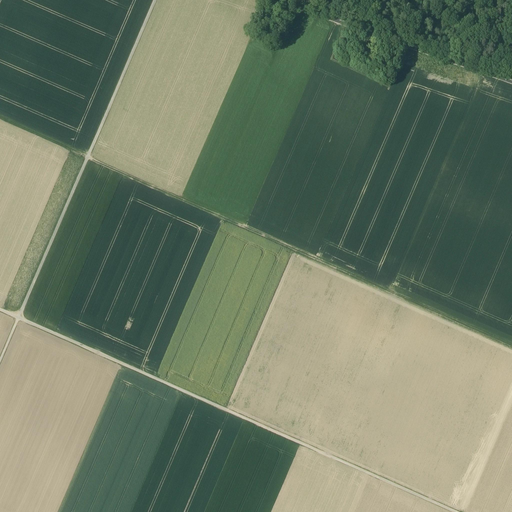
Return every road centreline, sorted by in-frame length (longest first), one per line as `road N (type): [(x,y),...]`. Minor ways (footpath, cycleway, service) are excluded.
road 1 (track): [(0,118),(511,345)]
road 2 (track): [(454,511),(0,310)]
road 3 (track): [(154,0),(0,361)]
road 4 (track): [(273,0),(511,82)]
